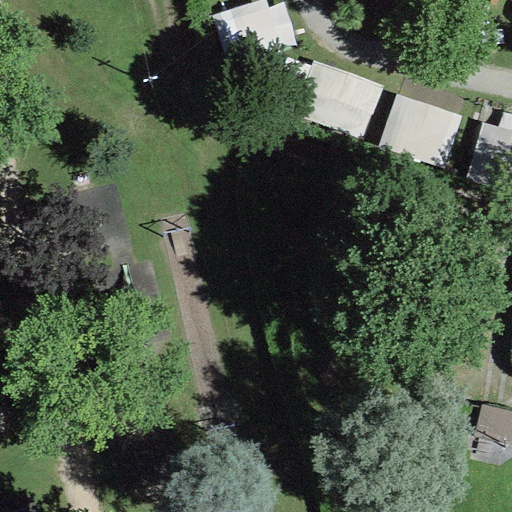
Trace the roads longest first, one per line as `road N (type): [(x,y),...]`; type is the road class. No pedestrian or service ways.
road 1 (track): [(511,383),(497,368),(510,252),(489,209),(192,112),(157,0)]
road 2 (track): [(192,112),(291,511)]
